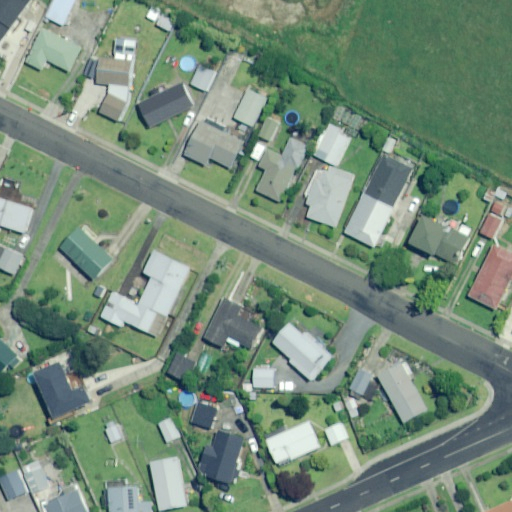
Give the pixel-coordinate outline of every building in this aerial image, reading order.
[(0,0),(0,49),(38,0),(37,0),(0,0)] [(79,0),(78,0),(55,0),(46,17),(65,27),(79,0)] [(176,24),(163,18),(159,26),(171,33),(176,24)] [(85,50),(46,30),(29,64),(45,72),(50,62),(73,73),(85,50)] [(135,56),(123,55),(122,60),(103,58),(100,85),(111,86),(110,96),(103,115),(119,122),(130,102),(135,56)] [(217,74),(195,64),(192,71),(198,74),(193,86),(208,93),(217,74)] [(197,108),(185,84),(141,106),(153,129),(197,108)] [(268,100),(251,92),(238,120),(255,128),(268,100)] [(281,125),(270,119),(261,137),(271,143),(281,125)] [(246,143),(205,124),(189,158),(209,167),(213,160),(233,170),(246,143)] [(352,137),(329,125),(313,155),(336,167),(352,137)] [(311,148),(294,140),(285,157),(270,150),(261,167),(269,171),(259,192),(282,203),(299,169),(301,169),(311,148)] [(416,172),(386,156),(346,234),(376,249),(416,172)] [(337,171),(336,174),(327,171),(325,177),(319,175),(308,205),(313,207),(309,218),(338,229),(356,177),(337,171)] [(511,206),(511,201),(489,189),(483,200),(495,207),(481,233),(494,240),(511,206)] [(34,211),(0,199),(0,235),(3,227),(27,234),(34,211)] [(461,232),(427,218),(415,246),(459,266),(475,231),(463,226),(461,232)] [(117,261),(83,229),(64,250),(97,282),(117,261)] [(511,284),(511,252),(498,245),(471,297),(498,311),(511,284)] [(25,259),(0,247),(0,268),(17,276),(25,259)] [(194,270),(158,252),(147,274),(156,279),(141,307),(115,294),(103,318),(123,328),(126,322),(160,339),(194,270)] [(227,349),(229,344),(241,349),(243,345),(255,351),(266,328),(242,316),(245,309),(229,301),(209,341),(227,349)] [(306,336),(293,325),(276,344),(294,360),(292,363),(315,382),(335,359),(308,334),(306,336)] [(0,378),(20,358),(0,338),(0,378)] [(189,384),(199,365),(187,359),(190,353),(183,349),(170,374),(189,384)] [(75,390),(64,363),(37,374),(57,422),(95,407),(86,386),(75,390)] [(430,412),(405,365),(381,378),(406,425),(430,412)] [(277,371),(256,370),(256,389),(276,389),(277,371)] [(381,387),(359,376),(351,390),(374,401),(381,387)] [(359,416),(355,400),(346,402),(351,418),(359,416)] [(219,411),(199,404),(193,423),(197,424),(195,431),(211,437),(219,411)] [(182,439),(173,420),(161,425),(169,444),(182,439)] [(117,422),(106,426),(113,445),(124,440),(117,422)] [(323,448),(312,423),(269,442),(280,467),(323,448)] [(349,441),(342,424),(326,431),(333,447),(349,441)] [(248,442),(223,434),(218,450),(209,447),(200,474),(233,485),(248,442)] [(167,511),(189,508),(180,457),(153,462),(162,511),(167,511)] [(51,489),(39,462),(23,469),(35,496),(51,489)] [(29,494),(19,472),(1,480),(11,502),(29,494)] [(142,504),(141,486),(107,489),(108,508),(113,508),(113,511),(153,511),(153,504),(142,504)] [(90,511),(83,492),(49,505),(51,511),(90,511)] [(511,511),(511,502),(489,511),(511,511)]
